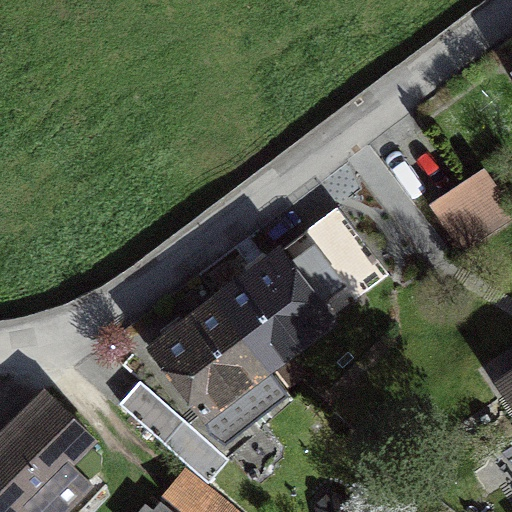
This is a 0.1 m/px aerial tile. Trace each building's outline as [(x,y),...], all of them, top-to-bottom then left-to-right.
[(435,204),(464,247),(511,215),(511,214),(483,171),(435,204)] [(336,207),(217,297),(266,364),(387,274),(336,207)] [(265,411),(243,382),(266,364),(217,297),(152,345),(202,412),(208,430),(224,442),(265,411)] [(511,377),(503,383),(511,395),(511,377)] [(119,401),(208,481),(228,459),(139,379),(119,401)] [(0,511),(58,511),(90,480),(69,460),(91,437),(49,393),(0,442),(0,511)] [(164,494),(185,511),(236,511),(186,471),(164,494)] [(149,511),(174,511),(160,500),(149,511)]
